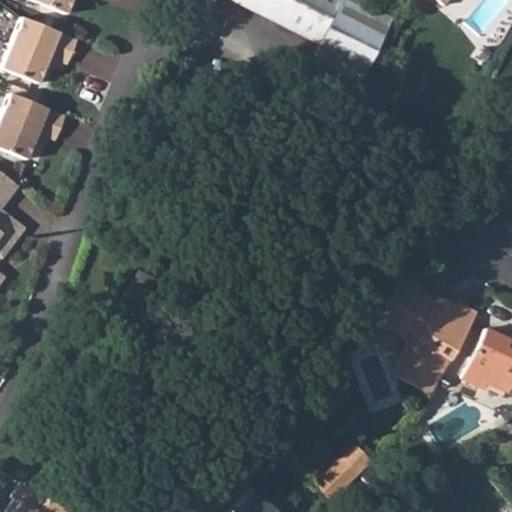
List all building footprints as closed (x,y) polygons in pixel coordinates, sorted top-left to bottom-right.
[(27,0),(62,14),(67,0),(27,0)] [(231,0),(318,43),(339,0),(231,0)] [(339,0),(318,43),(309,60),(315,63),(335,73),(338,66),(344,52),(354,22),(357,15),(361,4),(352,0),(339,0)] [(368,0),(362,0),(361,4),(371,8),(373,4),(368,0)] [(361,4),(357,15),(381,37),(390,19),(387,17),(371,8),(361,4)] [(354,22),(344,52),(365,71),(381,37),(357,15),(354,22)] [(20,19),(17,17),(0,59),(0,69),(34,83),(45,55),(63,62),(72,39),(20,19)] [(338,66),(335,73),(357,84),(358,85),(365,71),(344,52),(338,66)] [(315,63),(307,82),(326,90),(335,73),(315,63)] [(335,73),(326,90),(345,99),(349,100),(357,84),(335,73)] [(307,82),(304,86),(342,104),(345,99),(326,90),(307,82)] [(61,116),(5,93),(0,106),(0,150),(23,160),(34,132),(52,140),(61,116)] [(6,179),(0,174),(0,280),(2,277),(0,275),(0,257),(22,228),(0,211),(0,194),(1,194),(6,198),(15,186),(6,179)] [(400,276),(382,306),(395,314),(386,327),(403,338),(406,349),(392,374),(426,394),(474,312),(458,302),(450,315),(433,305),(434,302),(415,290),(417,287),(400,276)] [(368,297),(357,316),(383,332),(386,327),(395,314),(382,306),(368,297)] [(511,346),(509,352),(502,349),(506,340),(483,329),(458,378),(478,388),(481,383),(506,394),(511,381),(511,346)] [(352,444),(339,457),(355,474),(368,460),(352,444)] [(70,511),(74,506),(18,475),(9,492),(13,493),(3,511),(4,511),(70,511)] [(270,511),(244,488),(221,511),(270,511)]
